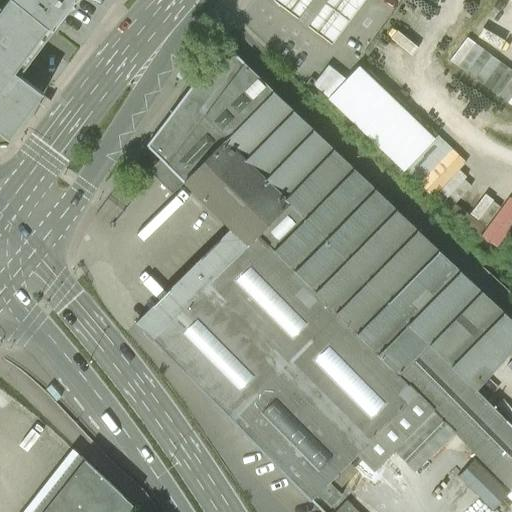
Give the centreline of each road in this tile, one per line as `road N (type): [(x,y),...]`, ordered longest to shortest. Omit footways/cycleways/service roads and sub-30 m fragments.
road 1 (primary): [(228,511),(182,436),(35,250)]
road 2 (secondary): [(35,250),(154,83),(189,0)]
road 3 (primary): [(6,287),(160,470),(184,511)]
road 4 (secondary): [(179,0),(121,57),(2,212)]
